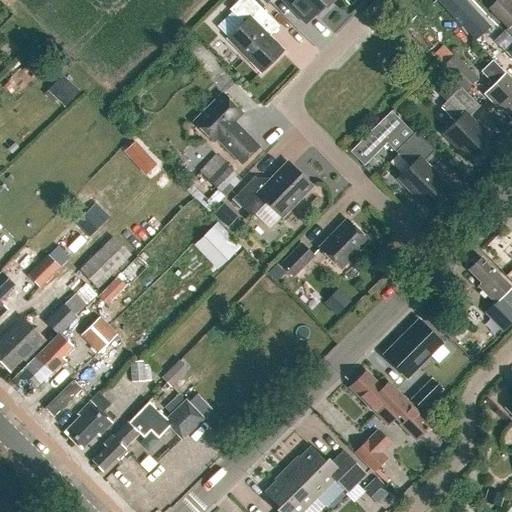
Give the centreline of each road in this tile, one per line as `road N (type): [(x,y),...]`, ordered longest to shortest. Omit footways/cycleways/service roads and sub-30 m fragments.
road 1 (tertiary): [(187,511),(439,261)]
road 2 (residential): [(439,261),(282,105),(369,12)]
road 3 (residential): [(409,511),(449,471),(464,444),(472,390),(511,345)]
